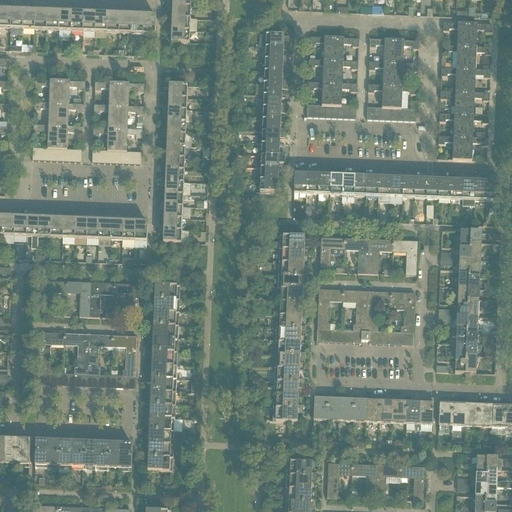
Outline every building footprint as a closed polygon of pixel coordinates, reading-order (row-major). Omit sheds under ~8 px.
[(168,4),(167,8),(191,9),(196,10),(196,0),(172,0),(173,4),(168,4)] [(0,30),(11,31),(11,13),(4,12),(4,7),(0,7),(0,30)] [(11,31),(10,38),(22,38),(22,32),(23,32),(24,8),(19,8),(19,13),(11,13),(11,29),(11,31)] [(23,32),(35,32),(35,14),(28,13),(28,8),(24,8),(23,32)] [(172,13),(172,20),(190,21),(191,9),(167,8),(167,13),(172,13)] [(384,8),(372,8),(372,9),(372,16),(384,17),(384,8)] [(35,32),(47,32),(48,9),(43,9),(43,14),(35,14),(35,32)] [(47,32),(59,33),(60,15),(52,14),(52,9),(48,9),(47,32)] [(59,33),(71,33),(72,10),(67,10),(67,15),(60,15),(59,33)] [(71,33),(83,34),(84,16),(76,15),(77,10),(72,10),(71,33)] [(83,34),(95,34),(96,11),(92,11),(91,16),(84,16),(83,34)] [(95,34),(107,35),(108,17),(101,16),(101,11),(96,11),(95,34)] [(107,35),(119,35),(120,12),(115,12),(115,17),(108,17),(107,35)] [(119,35),(131,36),(132,18),(125,17),(125,12),(120,12),(119,35)] [(131,36),(143,36),(144,13),(139,13),(139,18),(132,18),(131,36)] [(144,13),(143,36),(155,37),(156,19),(149,18),(149,13),(144,13)] [(167,28),(166,32),(190,33),(190,21),(172,20),(172,28),(167,28)] [(460,31),(459,48),(467,48),(468,26),(443,25),(443,33),(449,33),(449,31),(460,31)] [(468,26),(467,48),(475,49),(476,32),(486,32),(486,35),(492,35),(492,27),(468,26)] [(190,33),(166,32),(166,37),(171,37),(171,45),(189,46),(190,33)] [(262,37),(262,50),(266,50),(284,51),(284,43),(289,44),(289,38),(266,37),(262,37)] [(326,62),(334,63),(335,40),(310,39),(310,47),(316,48),(316,45),(327,45),(326,62)] [(334,63),(342,63),(342,46),(353,47),(352,49),(359,49),(359,41),(335,40),(334,63)] [(386,65),(394,65),(394,42),(370,41),(370,50),(376,50),(376,48),(386,48),(386,65)] [(394,65),(402,65),(402,49),(412,49),(412,52),(419,52),(419,43),(394,42),(394,65)] [(459,54),(458,71),(466,71),(467,48),(459,48),(442,48),(442,56),(448,56),(448,54),(459,54)] [(467,48),(466,71),(474,71),(475,55),(485,55),(485,58),(491,58),(491,49),(475,49),(467,48)] [(134,50),(134,58),(142,58),(142,50),(134,50)] [(266,50),(265,62),(288,63),(288,58),(283,58),(284,51),(266,50)] [(0,61),(0,67),(4,68),(4,70),(10,70),(10,62),(0,61)] [(325,85),(333,85),(334,63),(326,62),(309,61),(309,70),(315,70),(315,68),(326,68),(325,85)] [(265,62),(265,74),(283,75),(283,67),(288,67),(288,63),(265,62)] [(333,85),(341,85),(341,69),(352,69),(352,72),(358,72),(358,64),(342,63),(334,63),(333,85)] [(385,87),(393,88),(394,65),(386,65),(369,64),(369,72),(375,73),(375,70),(385,70),(385,87)] [(393,88),(401,88),(401,71),(412,71),(411,74),(418,74),(418,66),(402,65),(394,65),(393,88)] [(458,76),(457,94),(465,94),(466,71),(458,71),(441,70),(441,78),(447,79),(448,76),(458,76)] [(466,71),(465,94),(473,95),(474,77),(484,78),(484,80),(490,80),(491,72),(484,72),(474,71),(466,71)] [(265,74),(264,86),(287,87),(287,82),(282,82),(283,75),(265,74)] [(51,106),(59,106),(60,84),(36,83),(35,91),(42,91),(42,88),(52,89),(51,106)] [(0,89),(3,90),(3,93),(9,93),(9,85),(0,84),(0,89)] [(59,106),(67,106),(68,89),(78,90),(78,92),(84,93),(85,85),(60,84),(59,106)] [(326,108),(332,108),(333,85),(325,85),(308,84),(308,93),(314,93),(315,90),(325,91),(324,108),(326,108)] [(110,108),(119,108),(119,86),(95,85),(95,93),(101,94),(101,91),(111,91),(110,108)] [(340,109),(340,108),(341,91),(351,92),(351,94),(357,94),(357,86),(341,85),(333,85),(332,108),(338,109),(340,109)] [(119,108),(127,109),(127,92),(137,92),(137,95),(144,95),(144,87),(119,86),(119,108)] [(264,86),(264,98),(282,98),(282,91),(287,91),(287,87),(264,86)] [(169,93),(169,100),(187,101),(187,88),(164,87),(164,92),(169,93)] [(386,111),(392,111),(393,88),(385,87),(368,87),(368,95),(374,95),(374,93),(385,93),(384,110),(384,111),(386,111)] [(392,111),(398,111),(400,111),(400,110),(401,93),(411,94),(411,96),(417,97),(417,88),(401,88),(393,88),(392,111)] [(457,99),(456,116),(464,117),(465,94),(457,94),(441,93),(440,101),(447,102),(447,99),(457,99)] [(465,94),(464,117),(472,117),(473,100),(483,100),(483,103),(489,103),(490,95),(473,95),(465,94)] [(264,98),(263,110),(286,111),(286,106),(281,106),(282,98),(264,98)] [(164,107),(163,112),(186,113),(187,101),(169,100),(169,107),(164,107)] [(50,128),(58,129),(59,106),(51,106),(35,105),(34,113),(41,114),(41,111),(51,112),(50,128)] [(0,112),(2,113),(2,115),(8,116),(8,107),(0,106),(0,112)] [(58,129),(66,129),(67,112),(77,112),(77,115),(83,115),(84,107),(67,106),(59,106),(58,129)] [(109,131),(118,131),(119,108),(110,108),(94,107),(94,116),(100,116),(100,113),(110,114),(109,131)] [(118,131),(126,131),(127,114),(137,115),(137,117),(143,118),(143,109),(127,109),(119,108),(118,131)] [(263,110),(263,122),(281,123),(281,115),(286,115),(286,111),(263,110)] [(168,117),(168,124),(186,125),(186,113),(163,112),(163,116),(168,117)] [(456,122),(455,139),(463,139),(464,117),(456,116),(440,116),(439,124),(446,124),(446,122),(456,122)] [(464,117),(463,139),(471,140),(472,123),(482,123),(482,126),(488,126),(489,118),(472,117),(464,117)] [(263,122),(262,134),(285,135),(285,130),(280,130),(281,123),(263,122)] [(163,131),(162,136),(185,137),(186,125),(168,124),(168,131),(163,131)] [(51,151),(57,151),(58,129),(50,128),(34,128),(34,136),(40,136),(40,134),(50,134),(49,151),(51,151)] [(57,151),(63,152),(65,152),(66,135),(76,135),(76,138),(82,138),(83,130),(79,129),(66,129),(58,129),(57,151)] [(111,153),(117,154),(118,131),(109,131),(93,130),(93,138),(99,139),(99,136),(109,136),(109,153),(111,153)] [(117,154),(123,154),(125,154),(126,137),(136,137),(136,140),(142,140),(142,132),(136,132),(126,131),(118,131),(117,154)] [(257,134),(257,146),(262,146),(280,147),(280,140),(285,140),(285,135),(262,134),(257,134)] [(167,140),(167,148),(185,149),(185,137),(162,136),(162,140),(167,140)] [(455,162),(463,162),(463,139),(455,139),(439,138),(438,147),(445,147),(445,144),(455,145),(455,162)] [(463,139),(463,162),(471,163),(471,145),(481,146),(481,148),(488,149),(488,140),(471,140),(463,139)] [(262,146),(261,158),(284,159),(285,154),(280,154),(280,147),(262,146)] [(162,155),(161,160),(184,161),(185,149),(167,148),(167,155),(162,155)] [(256,158),(256,170),(261,170),(279,171),(279,163),(284,164),(284,159),(261,158),(256,158)] [(166,165),(166,172),(184,173),(184,161),(161,160),(161,164),(166,165)] [(261,170),(260,182),(283,183),(284,178),(279,178),(279,171),(261,170)] [(161,180),(160,184),(183,185),(184,173),(166,172),(166,180),(161,180)] [(294,195),(306,196),(307,178),(300,177),(300,172),(295,172),(294,195)] [(306,196),(318,196),(319,173),(315,173),(314,178),(307,178),(306,196)] [(318,196),(330,197),(331,179),(324,178),(324,173),(319,173),(318,196)] [(330,197),(342,197),(343,174),(339,174),(338,179),(331,179),(330,197)] [(342,197),(342,205),(354,205),(354,197),(355,180),(348,179),(348,174),(343,174),(342,197)] [(354,197),(366,198),(367,175),(363,175),(362,180),(355,180),(354,197)] [(366,198),(378,198),(379,180),(372,180),(372,175),(367,175),(366,198)] [(378,198),(378,205),(390,205),(390,199),(391,176),(387,176),(386,181),(379,180),(378,197),(378,198)] [(390,199),(390,205),(401,206),(402,199),(403,199),(403,181),(396,181),(396,176),(391,176),(390,199)] [(403,199),(415,200),(416,177),(411,177),(411,181),(403,181),(403,199)] [(415,200),(427,200),(427,182),(420,182),(420,177),(416,177),(415,200)] [(427,200),(439,201),(440,178),(435,177),(435,182),(427,182),(427,200)] [(439,201),(451,201),(451,183),(444,183),(444,178),(440,178),(439,201)] [(451,201),(463,202),(464,179),(459,178),(459,183),(451,183),(451,201)] [(468,184),(468,179),(464,179),(463,202),(462,208),(475,209),(475,202),(475,184),(468,184)] [(475,202),(487,203),(488,179),(483,179),(483,184),(475,184),(475,202)] [(488,179),(487,203),(499,203),(500,185),(492,185),(492,179),(488,179)] [(283,183),(260,182),(260,195),(278,195),(278,187),(283,188),(283,183)] [(160,184),(160,189),(165,189),(165,197),(183,197),(190,198),(190,186),(183,185),(160,184)] [(160,204),(160,208),(182,209),(183,197),(165,197),(165,204),(160,204)] [(164,213),(164,221),(182,222),(182,209),(160,208),(159,213),(164,213)] [(2,238),(14,238),(15,215),(10,215),(10,220),(3,220),(2,238)] [(14,238),(26,239),(27,221),(19,220),(19,215),(15,215),(14,238)] [(27,221),(26,239),(32,239),(31,251),(38,252),(38,239),(39,216),(34,216),(34,221),(27,221)] [(38,239),(50,240),(51,222),(44,221),(44,216),(39,216),(38,239)] [(50,240),(62,240),(63,217),(59,217),(58,222),(51,222),(50,240)] [(62,240),(74,241),(75,223),(68,222),(68,217),(63,217),(62,240)] [(74,241),(86,241),(87,218),(83,218),(82,223),(75,223),(74,241)] [(86,241),(86,247),(98,248),(98,242),(99,223),(92,223),(92,218),(87,218),(86,241)] [(98,242),(110,242),(111,219),(107,219),(106,224),(99,223),(98,242)] [(110,242),(122,243),(123,224),(116,224),(116,219),(111,219),(110,242)] [(122,243),(134,243),(135,220),(131,220),(130,225),(123,224),(122,243)] [(135,220),(134,243),(147,244),(148,225),(140,225),(140,220),(135,220)] [(159,228),(159,233),(181,234),(182,222),(164,221),(164,228),(159,228)] [(181,234),(159,233),(158,237),(163,237),(163,245),(181,245),(181,234)] [(461,234),(460,251),(470,252),(471,246),(481,246),(482,235),(461,234)] [(280,239),(279,252),(309,253),(309,249),(304,249),(305,240),(280,239)] [(331,252),(345,253),(345,241),(321,240),(320,275),(330,275),(331,252)] [(358,276),(368,277),(369,242),(345,241),(345,253),(358,253),(358,276)] [(379,254),(393,254),(393,243),(369,242),(368,277),(378,277),(379,254)] [(393,243),(393,254),(406,255),(405,278),(416,279),(417,244),(393,243)] [(460,251),(459,262),(480,263),(481,246),(471,246),(470,252),(460,251)] [(279,252),(279,265),(304,266),(304,257),(309,257),(309,253),(279,252)] [(459,262),(459,273),(469,274),(469,280),(480,280),(480,263),(459,262)] [(279,265),(278,278),(308,280),(308,276),(303,275),(304,266),(279,265)] [(459,273),(458,291),(479,291),(480,280),(469,280),(469,274),(459,273)] [(278,278),(278,291),(303,292),(303,283),(308,283),(308,280),(278,278)] [(53,296),(67,296),(67,285),(43,284),(41,318),(52,318),(53,296)] [(79,319),(90,320),(91,285),(67,285),(67,296),(80,297),(79,319)] [(101,297),(114,298),(115,286),(91,285),(90,320),(100,320),(101,297)] [(115,286),(114,298),(128,299),(127,321),(138,322),(140,287),(139,287),(137,287),(115,286)] [(150,297),(149,301),(179,302),(180,296),(177,295),(177,289),(155,288),(155,297),(150,297)] [(278,291),(277,305),(307,306),(307,302),(302,302),(303,292),(278,291)] [(458,291),(458,308),(468,308),(468,302),(479,302),(479,291),(458,291)] [(319,292),(317,332),(323,333),(330,333),(336,333),(336,327),(330,327),(328,327),(329,305),(343,305),(343,293),(319,292)] [(353,334),(355,334),(361,334),(365,334),(367,294),(343,293),(343,305),(357,306),(356,328),(353,328),(353,334)] [(367,294),(365,334),(370,334),(376,335),(378,335),(378,329),(376,328),(377,307),(391,307),(391,295),(367,294)] [(401,336),(407,336),(414,336),(415,296),(391,295),(391,307),(404,308),(404,330),(401,329),(401,336)] [(154,305),(154,314),(179,315),(179,302),(149,301),(149,305),(154,305)] [(458,308),(457,319),(478,320),(479,302),(468,302),(468,308),(458,308)] [(277,305),(277,318),(302,319),(302,310),(307,310),(307,306),(277,305)] [(456,327),(456,312),(439,311),(439,326),(456,327)] [(149,323),(148,328),(178,329),(179,315),(154,314),(154,324),(149,323)] [(277,318),(276,331),(306,332),(306,328),(301,328),(302,319),(277,318)] [(457,319),(457,330),(467,330),(467,336),(478,337),(478,320),(457,319)] [(148,328),(148,332),(153,332),(153,341),(175,342),(175,335),(178,335),(178,329),(148,328)] [(457,330),(456,347),(477,348),(478,337),(467,336),(467,330),(457,330)] [(276,331),(276,345),(300,345),(301,336),(306,336),(306,332),(276,331)] [(361,343),(369,343),(370,334),(365,334),(361,334),(361,343)] [(40,335),(39,376),(45,376),(51,376),(52,376),(52,370),(50,370),(50,354),(51,348),(64,348),(65,336),(40,335)] [(65,336),(64,348),(78,349),(78,355),(77,371),(75,371),(75,377),(81,377),(87,377),(89,337),(65,336)] [(89,337),(87,377),(93,378),(99,378),(100,378),(100,372),(98,371),(98,356),(99,349),(112,350),(113,338),(89,337)] [(112,350),(112,356),(126,357),(125,373),(123,372),(123,379),(129,379),(136,379),(138,339),(137,339),(113,338),(112,350)] [(148,350),(147,354),(177,355),(178,348),(175,348),(175,342),(153,341),(152,350),(148,350)] [(276,345),(275,358),(305,359),(305,355),(300,355),(300,345),(276,345)] [(456,347),(455,364),(466,364),(466,358),(477,359),(477,348),(456,347)] [(147,354),(147,358),(152,358),(152,367),(174,368),(177,368),(174,368),(174,362),(177,362),(177,355),(147,354)] [(275,358),(274,371),(299,372),(300,363),(305,363),(305,359),(275,358)] [(466,364),(455,364),(455,375),(476,376),(477,359),(466,358),(466,364)] [(146,376),(146,380),(176,382),(177,375),(173,375),(174,368),(152,367),(151,377),(146,376)] [(274,371),(274,384),(304,385),(304,381),(299,381),(299,372),(274,371)] [(151,385),(151,394),(176,395),(176,382),(146,380),(146,385),(151,385)] [(274,384),(273,397),(298,398),(299,389),(304,389),(304,385),(274,384)] [(145,403),(145,407),(175,408),(176,395),(151,394),(150,403),(145,403)] [(313,423),(327,423),(328,396),(324,396),(323,401),(314,401),(313,423)] [(327,423),(340,424),(341,402),(331,402),(332,396),(328,396),(327,423)] [(273,397),(273,411),(303,412),(303,408),(298,408),(298,398),(273,397)] [(340,424),(353,424),(354,397),(350,397),(350,402),(341,402),(340,424)] [(353,424),(366,425),(367,403),(358,403),(358,397),(354,397),(353,424)] [(366,425),(379,425),(380,398),(377,398),(376,403),(367,403),(366,425)] [(379,425),(393,426),(393,404),(384,403),(384,399),(380,398),(379,425)] [(393,426),(406,426),(407,399),(403,399),(403,404),(393,404),(393,426)] [(419,430),(419,427),(420,405),(410,404),(411,400),(407,399),(406,426),(406,433),(417,433),(417,430),(419,430)] [(420,405),(419,427),(432,427),(434,400),(429,400),(429,405),(420,405)] [(439,428),(452,428),(453,401),(449,401),(449,406),(439,406),(439,428)] [(452,428),(465,429),(466,407),(457,406),(457,401),(453,401),(452,428)] [(465,429),(478,429),(479,402),(475,402),(475,407),(466,407),(465,429)] [(478,429),(492,430),(492,408),(483,407),(483,402),(479,402),(478,429)] [(492,430),(505,430),(506,403),(502,403),(502,408),(492,408),(492,430)] [(145,407),(145,411),(150,411),(149,420),(171,421),(172,414),(175,414),(175,408),(145,407)] [(303,412),(273,411),(272,424),(297,425),(298,415),(303,416),(303,412)] [(144,429),(144,433),(174,434),(182,435),(182,422),(181,422),(180,423),(178,423),(178,422),(171,421),(149,420),(149,429),(144,429)] [(144,433),(144,437),(149,437),(148,447),(170,448),(171,441),(174,441),(174,434),(144,433)] [(6,442),(5,467),(17,468),(18,442),(6,442)] [(18,442),(17,468),(29,468),(30,443),(18,442)] [(35,470),(48,471),(48,469),(49,444),(36,443),(35,470)] [(49,444),(48,469),(60,469),(61,444),(49,444)] [(61,444),(60,469),(72,470),(73,445),(61,444)] [(73,445),(72,470),(84,470),(85,445),(73,445)] [(85,445),(84,470),(96,471),(97,446),(85,445)] [(97,446),(96,471),(107,471),(108,446),(97,446)] [(108,446),(107,471),(119,472),(120,446),(108,446)] [(120,446),(119,472),(132,472),(133,447),(120,446)] [(143,456),(143,460),(173,461),(173,454),(170,454),(170,448),(148,447),(148,456),(143,456)] [(173,461),(143,460),(143,464),(148,464),(147,473),(173,474),(173,461)] [(477,460),(476,477),(487,478),(487,472),(498,472),(502,472),(502,461),(477,460)] [(287,471),(287,478),(317,479),(317,475),(312,475),(312,466),(288,465),(291,465),(290,471),(287,471)] [(338,478),(352,479),(353,467),(328,466),(327,501),(337,501),(338,478)] [(365,502),(375,503),(377,468),(353,467),(352,479),(366,479),(365,502)] [(386,480),(400,480),(401,469),(377,468),(375,503),(385,503),(386,480)] [(401,469),(400,480),(414,481),(413,504),(423,504),(425,470),(401,469)] [(476,477),(476,489),(497,489),(500,490),(500,484),(497,484),(498,472),(487,472),(487,478),(476,477)] [(287,491),(286,491),(311,492),(312,483),(317,483),(317,479),(287,478),(287,485),(290,485),(290,491),(287,491)] [(476,489),(475,500),(486,500),(486,506),(496,506),(497,489),(476,489)] [(286,497),(286,504),(316,506),(316,502),(311,501),(311,492),(286,491),(289,492),(289,498),(286,497)] [(475,500),(474,511),(496,511),(496,506),(486,506),(486,500),(475,500)]
